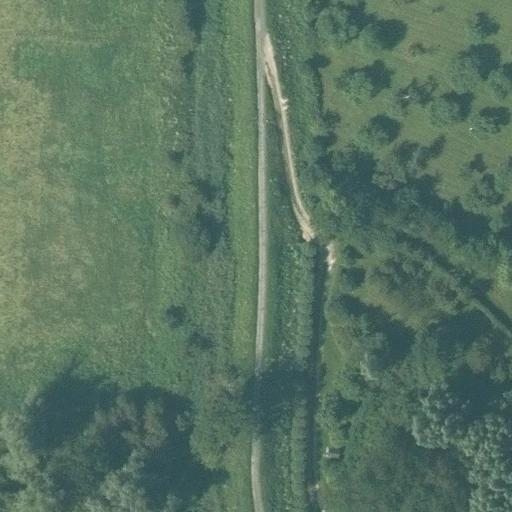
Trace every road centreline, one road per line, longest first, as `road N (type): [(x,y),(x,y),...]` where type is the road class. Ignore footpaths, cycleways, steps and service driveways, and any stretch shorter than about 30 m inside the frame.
road 1 (unclassified): [(257,511),(256,0)]
road 2 (track): [(321,511),(311,451),(321,234),(293,194),(258,40)]
